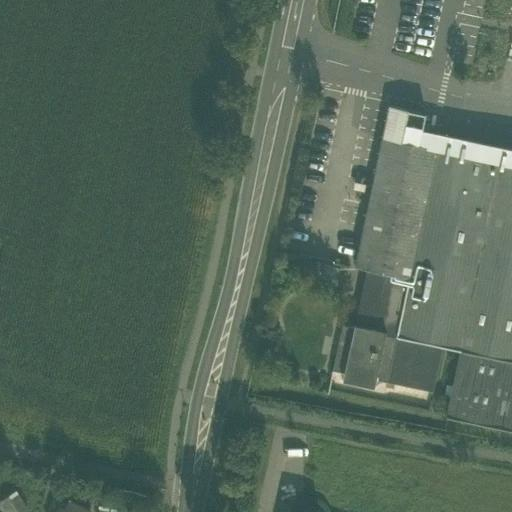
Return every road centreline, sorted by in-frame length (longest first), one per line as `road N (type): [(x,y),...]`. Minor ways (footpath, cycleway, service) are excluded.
road 1 (secondary): [(193,493),(302,0)]
road 2 (unclassified): [(0,451),(193,493)]
